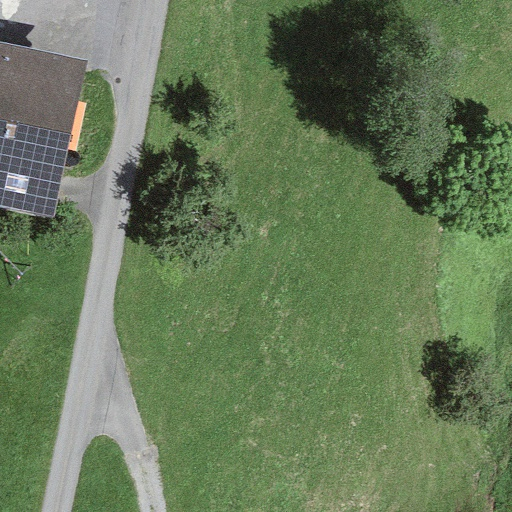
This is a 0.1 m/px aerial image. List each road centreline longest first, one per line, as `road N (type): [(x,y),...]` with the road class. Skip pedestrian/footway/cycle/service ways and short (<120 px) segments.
road 1 (track): [(160,0),(91,373)]
road 2 (track): [(150,511),(131,441),(91,373)]
road 3 (track): [(91,373),(60,511)]
